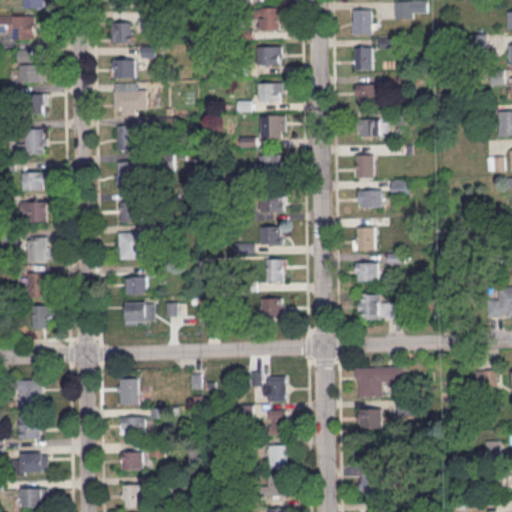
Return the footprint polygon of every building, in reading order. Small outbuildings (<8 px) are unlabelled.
[(428,0),(395,0),(396,18),(418,18),(418,11),(429,11),(428,0)] [(286,6),(259,6),(259,28),(286,28),(286,6)] [(374,32),(374,8),(353,8),(353,32),(374,32)] [(158,28),(158,10),(142,10),(142,28),(158,28)] [(36,14),(0,14),(0,36),(36,36),(36,14)] [(133,41),(133,21),(114,21),(114,41),(133,41)] [(283,45),(259,45),(259,63),(283,63),(283,45)] [(356,68),(374,68),(374,45),(356,45),(356,68)] [(138,77),(138,57),(115,57),(115,77),(138,77)] [(45,80),(45,62),(21,62),(21,80),(45,80)] [(286,99),(286,81),(259,81),(259,99),(286,99)] [(116,114),(142,114),(142,82),(116,82),(116,114)] [(356,83),(356,101),(379,101),(379,83),(356,83)] [(48,93),(26,93),(26,113),(48,113),(48,93)] [(501,133),(511,133),(511,109),(501,109),(501,133)] [(264,136),(289,136),(289,114),(264,114),(264,136)] [(383,118),(357,118),(357,135),(383,135),(383,118)] [(136,149),(136,124),(119,124),(119,149),(136,149)] [(18,141),(18,153),(47,153),(47,127),(27,127),(27,141),(18,141)] [(355,176),(375,176),(375,153),(355,153),(355,176)] [(282,154),(262,154),(262,172),(282,172),(282,154)] [(118,160),(118,185),(138,185),(138,160),(118,160)] [(49,170),(29,170),(29,188),(49,188),(49,170)] [(408,179),(394,179),(394,192),(408,192),(408,179)] [(358,206),(383,206),(383,188),(358,188),(358,206)] [(286,193),(265,193),(265,211),(286,211),(286,193)] [(49,200),(28,200),(28,220),(49,220),(49,200)] [(141,200),(121,200),(121,221),(141,221),(141,200)] [(262,243),(284,243),(284,225),(262,225),(262,243)] [(377,248),(377,226),(355,226),(355,248),(377,248)] [(121,257),(146,257),(146,230),(121,230),(121,257)] [(50,235),(29,235),(29,261),(50,261),(50,235)] [(288,257),(268,257),(268,279),(288,279),(288,257)] [(381,261),(357,261),(357,279),(381,279),(381,261)] [(49,295),(49,270),(30,270),(30,295),(49,295)] [(150,274),(128,274),(128,293),(150,293),(150,274)] [(511,284),(500,285),(500,298),(490,298),(490,315),(511,315),(511,284)] [(384,293),(359,293),(359,318),(399,318),(399,301),(384,301),(384,293)] [(285,297),(263,297),(263,313),(285,313),(285,297)] [(128,300),(128,321),(158,321),(158,300),(128,300)] [(180,301),(169,301),(169,315),(180,315),(180,301)] [(51,326),(51,303),(34,303),(34,326),(51,326)] [(358,365),(358,396),(386,396),(386,385),(405,385),(405,365),(358,365)] [(478,369),(478,391),(498,391),(498,369),(478,369)] [(194,386),(203,386),(203,372),(194,372),(194,386)] [(274,399),(289,399),(289,374),(274,374),(274,399)] [(21,406),(43,406),(43,377),(21,377),(21,406)] [(141,402),(141,377),(120,377),(121,402),(141,402)] [(383,407),(361,407),(361,427),(383,427),(383,407)] [(270,433),(288,433),(288,408),(270,408),(270,433)] [(122,415),(122,433),(147,433),(147,415),(122,415)] [(21,437),(43,437),(43,418),(21,418),(21,437)] [(271,467),(290,467),(290,443),(271,443),(271,467)] [(145,449),(124,449),(124,468),(145,468),(145,449)] [(23,470),(51,470),(51,451),(23,451),(23,470)] [(363,462),(363,494),(383,494),(383,462),(363,462)] [(288,474),(268,473),(267,494),(288,495),(288,474)] [(151,506),(151,483),(125,483),(125,506),(151,506)] [(25,487),(25,506),(49,505),(49,487),(25,487)]
